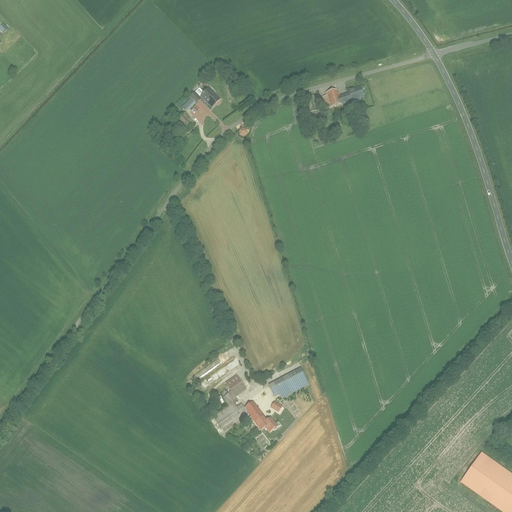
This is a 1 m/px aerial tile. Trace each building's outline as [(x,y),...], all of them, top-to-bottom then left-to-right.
[(0,25),(0,30),(5,35),(10,30),(3,23),(0,25)] [(210,88),(199,97),(209,109),(220,100),(210,88)] [(330,109),(363,98),(360,88),(347,93),(348,96),(339,99),(337,91),(326,95),(330,109)] [(193,105),(199,100),(194,94),(188,99),(191,102),(182,110),(184,113),(193,105)] [(312,112),(319,110),(315,98),(308,100),(312,112)] [(185,133),(195,126),(186,113),(176,121),(185,133)] [(223,432),(245,417),(249,421),(251,419),(253,421),(262,415),(253,403),(244,409),(241,405),(237,408),(235,404),(238,402),(235,398),(246,390),(237,376),(225,384),(231,392),(223,398),(229,406),(213,417),(223,432)] [(272,385),(278,399),(298,389),(292,376),(272,385)] [(267,422),(262,415),(253,421),(261,431),(266,427),(269,425),(267,422)] [(271,419),(267,422),(269,425),(266,427),(270,433),(273,430),(274,431),(276,429),(276,428),(277,427),(271,419)] [(511,511),(511,476),(482,456),(462,484),(501,511),(511,511)]
